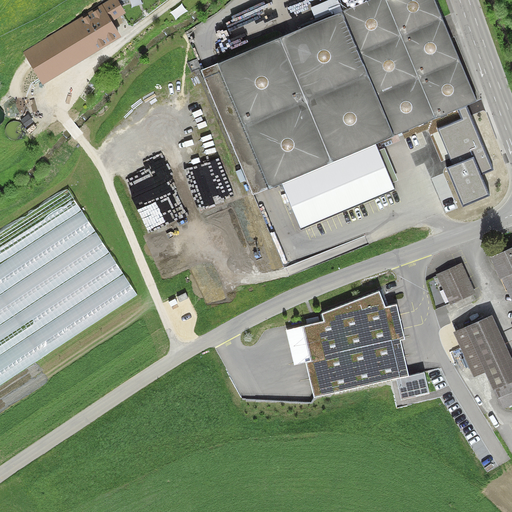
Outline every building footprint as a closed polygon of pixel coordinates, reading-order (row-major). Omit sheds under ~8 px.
[(434,0),(372,0),(201,70),(253,194),(281,183),(377,143),(459,110),(469,105),(477,102),(434,0)] [(76,60),(116,36),(108,21),(119,14),(114,7),(79,28),(84,36),(38,63),(54,89),(83,72),(76,60)] [(465,204),(490,193),(482,174),(494,169),(469,105),(459,110),(462,118),(440,128),(455,165),(449,167),(465,204)] [(377,143),(281,183),(302,228),(395,187),(377,143)] [(511,247),(490,257),(500,279),(502,278),(511,273),(511,247)] [(475,294),(461,262),(436,274),(450,305),(475,294)] [(511,273),(502,278),(511,300),(511,273)] [(306,362),(314,397),(396,378),(401,400),(429,394),(424,372),(408,375),(400,341),(405,340),(397,304),(386,307),(379,291),(322,315),(324,323),(304,327),(312,360),(306,362)] [(511,359),(493,315),(454,332),(473,377),(485,372),(493,390),(511,381),(511,359)] [(312,360),(304,327),(287,331),(295,364),(306,362),(312,360)] [(511,381),(493,390),(502,410),(511,405),(511,381)]
